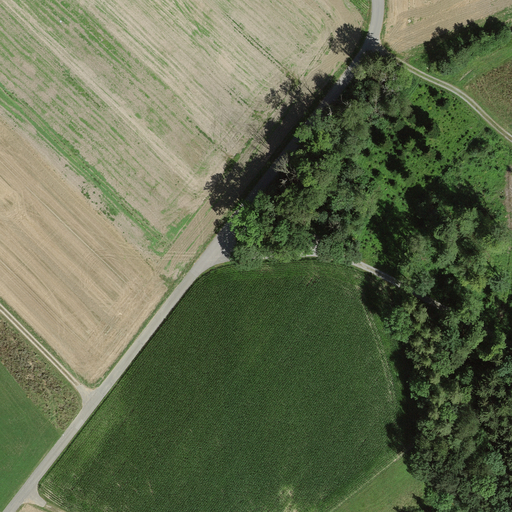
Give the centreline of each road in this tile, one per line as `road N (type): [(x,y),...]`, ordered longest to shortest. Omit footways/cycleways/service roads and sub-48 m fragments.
road 1 (unclassified): [(380,0),(375,44),(362,66),(13,511)]
road 2 (track): [(294,245),(295,256),(364,268),(416,289),(511,345)]
road 3 (track): [(375,44),(470,100),(511,139)]
road 4 (track): [(0,301),(99,400)]
